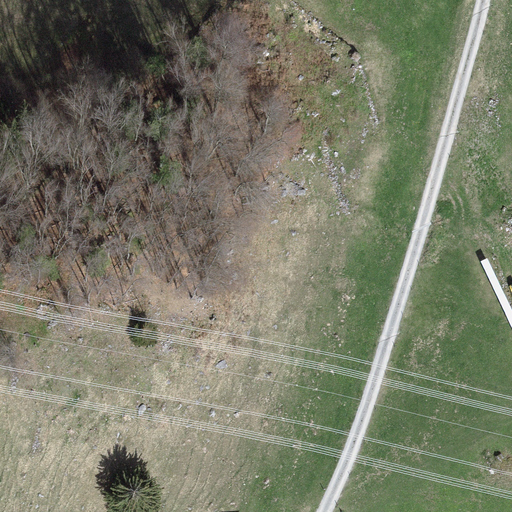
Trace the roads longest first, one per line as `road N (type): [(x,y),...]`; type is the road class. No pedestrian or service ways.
road 1 (track): [(324,511),(416,249),(482,0)]
road 2 (track): [(430,194),(417,174),(400,0)]
